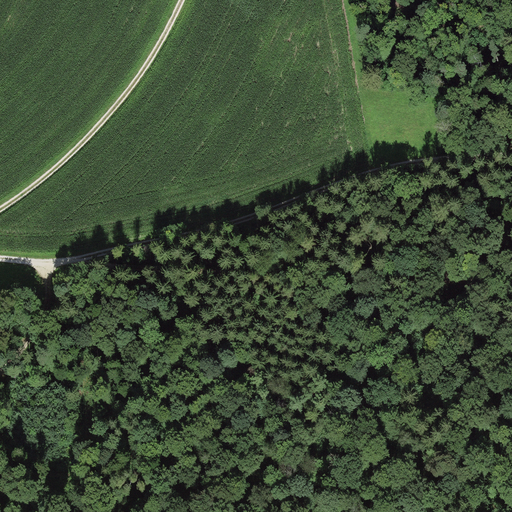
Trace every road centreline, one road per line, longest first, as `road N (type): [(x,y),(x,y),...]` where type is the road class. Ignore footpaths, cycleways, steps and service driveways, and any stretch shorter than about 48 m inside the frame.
road 1 (track): [(511,153),(436,153),(103,258),(46,267),(0,260)]
road 2 (track): [(103,258),(280,278),(511,282)]
road 3 (track): [(305,511),(375,363),(458,278)]
road 4 (track): [(0,208),(87,137),(153,54),(181,0)]
